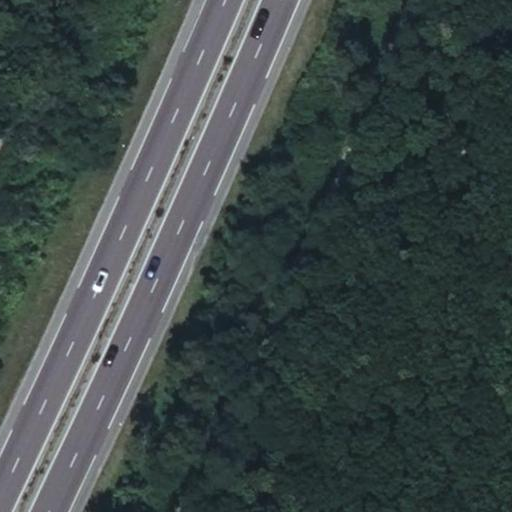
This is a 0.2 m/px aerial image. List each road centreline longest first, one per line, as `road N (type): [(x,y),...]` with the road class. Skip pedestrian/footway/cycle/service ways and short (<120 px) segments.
road 1 (trunk): [(43,511),(281,0)]
road 2 (track): [(179,511),(227,422),(409,0)]
road 3 (trunk): [(226,0),(0,494)]
road 4 (track): [(58,0),(0,131)]
